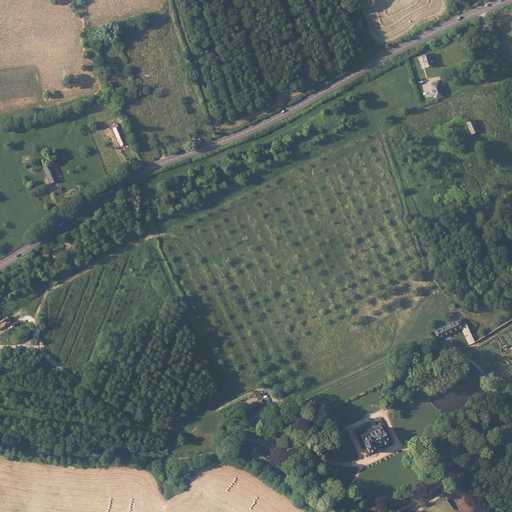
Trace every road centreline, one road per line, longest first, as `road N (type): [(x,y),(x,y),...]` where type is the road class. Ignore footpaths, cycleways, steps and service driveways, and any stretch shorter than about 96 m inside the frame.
road 1 (secondary): [(0,264),(152,167),(266,122),(506,0)]
road 2 (unclassified): [(0,441),(44,453),(140,459),(223,453),(255,464),(315,511)]
